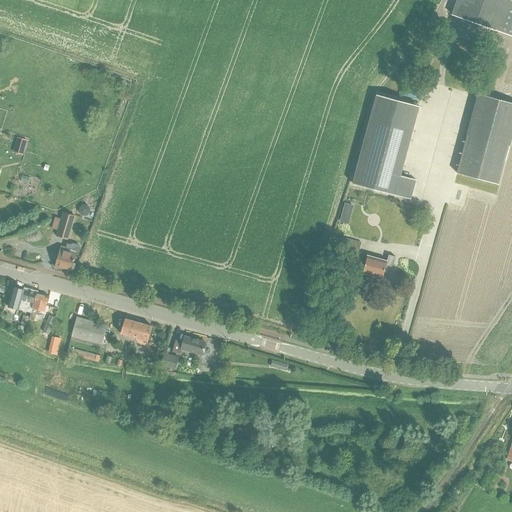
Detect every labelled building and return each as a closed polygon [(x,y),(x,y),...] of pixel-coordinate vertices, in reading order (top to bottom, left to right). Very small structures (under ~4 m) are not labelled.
[(511,0),(457,0),(452,15),(511,35),(511,0)] [(364,144),(353,184),(411,199),(416,180),(400,176),(413,129),(419,107),(377,95),(370,118),(364,144)] [(457,173),(499,185),(511,135),(511,104),(478,95),(457,173)] [(19,136),(16,150),(27,152),(29,138),(19,136)] [(344,219),(351,220),(354,203),(346,202),(344,219)] [(57,236),(68,239),(75,216),(64,213),(62,219),(58,230),(57,236)] [(55,217),(52,229),(58,230),(62,219),(55,217)] [(338,245),(359,251),(362,243),(341,237),(338,245)] [(61,246),(55,267),(70,271),(73,261),(74,261),(76,254),(80,255),(81,248),(79,245),(74,243),(72,245),(68,244),(67,248),(61,246)] [(363,273),(383,278),(384,272),(391,274),(396,257),(389,255),(387,261),(368,256),(363,273)] [(31,313),(32,309),(36,293),(14,288),(9,307),(31,313)] [(31,313),(31,314),(30,320),(34,321),(37,310),(45,312),(49,297),(36,293),(32,309),(31,313)] [(21,324),(27,326),(31,314),(25,312),(21,324)] [(43,332),(49,334),(55,317),(50,315),(43,332)] [(121,334),(147,341),(152,326),(126,319),(121,334)] [(71,336),(101,344),(106,329),(76,321),(71,336)] [(57,353),(61,339),(56,338),(53,337),(50,352),(53,352),(57,353)] [(182,349),(203,355),(206,343),(186,337),(184,343),(177,340),(173,352),(181,354),(182,349)] [(97,355),(96,359),(68,351),(67,354),(95,361),(98,362),(100,356),(97,355)] [(164,354),(160,366),(175,370),(179,358),(164,354)] [(274,359),(273,365),(289,368),(291,362),(274,359)]
